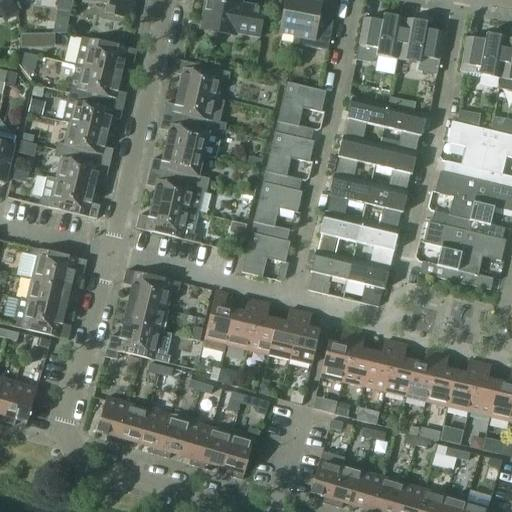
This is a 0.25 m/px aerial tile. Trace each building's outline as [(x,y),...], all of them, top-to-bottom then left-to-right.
[(0,0),(0,15),(1,15),(5,21),(18,13),(9,0),(0,0)] [(58,0),(57,11),(70,13),(72,0),(58,0)] [(85,0),(85,2),(109,6),(107,14),(130,18),(133,0),(85,0)] [(207,0),(202,26),(259,37),(265,10),(241,5),(241,0),(207,0)] [(295,45),(328,52),(331,34),(316,31),(321,6),(290,0),(286,0),(280,34),(296,38),(295,45)] [(377,57),(398,61),(406,19),(384,15),(379,15),(378,21),(364,19),(356,61),(369,63),(376,59),(377,57)] [(406,19),(398,61),(419,65),(417,73),(437,76),(445,34),(431,31),(432,24),(406,19)] [(40,34),(21,34),(21,48),(40,48),(40,34)] [(481,76),(500,80),(508,39),(482,34),(480,41),(466,38),(460,75),(479,78),(480,78),(481,77),(481,76)] [(137,51),(83,38),(76,67),(122,77),(125,63),(134,65),(137,51)] [(511,39),(508,39),(500,80),(499,89),(511,91),(511,39)] [(22,69),(32,71),(36,57),(25,54),(22,69)] [(182,76),(178,91),(217,100),(222,79),(229,81),(231,73),(176,60),(173,74),(182,76)] [(122,77),(76,67),(69,94),(124,107),(127,94),(118,92),(122,77)] [(9,73),(6,87),(14,89),(18,75),(9,73)] [(287,83),(275,133),(311,142),(314,131),(298,127),(303,109),(321,114),(326,93),(287,83)] [(35,87),(33,94),(42,97),(44,89),(35,87)] [(217,100),(178,91),(175,105),(166,103),(163,117),(222,131),(225,132),(227,124),(219,123),(224,102),(217,100)] [(120,121),(124,107),(69,94),(62,122),(69,124),(108,133),(112,119),(120,121)] [(349,120),(345,138),(362,142),(367,125),(384,129),(389,108),(352,99),(347,120),(349,120)] [(41,115),(44,103),(31,100),(29,112),(41,115)] [(391,100),(390,107),(398,109),(399,102),(391,100)] [(426,116),(389,108),(384,129),(402,133),(397,150),(415,154),(419,137),(421,137),(426,116)] [(460,113),(458,124),(468,126),(470,115),(460,113)] [(168,132),(165,147),(204,156),(215,159),(222,131),(163,117),(160,130),(168,132)] [(446,162),(443,174),(479,182),(491,132),(452,123),(447,144),(465,148),(461,166),(446,162)] [(57,143),(56,150),(110,163),(113,150),(105,148),(108,133),(69,124),(64,145),(57,143)] [(0,182),(5,184),(17,133),(0,128),(0,182)] [(511,136),(491,132),(479,182),(511,189),(511,178),(502,176),(506,158),(511,159),(511,136)] [(275,133),(263,184),(299,192),(302,181),(287,177),(291,159),(309,164),(314,143),(311,142),(275,133)] [(24,134),(22,142),(32,144),(34,136),(24,134)] [(340,159),(336,176),(353,180),(357,163),(375,167),(380,146),(362,142),(345,138),(343,137),(338,158),(340,159)] [(380,146),(375,167),(392,171),(388,188),(406,193),(410,175),(412,176),(417,155),(415,154),(397,150),(380,146)] [(153,160),(150,173),(208,187),(210,180),(199,177),(204,156),(165,147),(161,162),(153,160)] [(61,159),(56,180),(95,189),(99,175),(107,177),(110,163),(56,150),(54,157),(61,159)] [(260,169),(262,161),(249,158),(248,166),(260,169)] [(155,188),(152,203),(198,214),(203,193),(206,194),(208,187),(150,173),(146,186),(155,188)] [(434,213),(431,224),(467,232),(479,182),(443,174),(440,173),(435,194),(453,198),(449,216),(434,213)] [(331,197),(327,214),(344,218),(348,201),(366,205),(371,184),(353,180),(336,176),(334,175),(329,196),(331,197)] [(95,189),(56,180),(46,178),(41,200),(40,200),(38,206),(97,220),(100,206),(92,204),(95,189)] [(511,189),(479,182),(467,232),(502,241),(505,229),(490,226),(494,208),(511,212),(511,189)] [(244,194),(253,196),(255,186),(246,184),(244,194)] [(263,184),(251,234),(287,242),(290,231),(275,228),(279,209),(297,214),(302,193),(299,192),(263,184)] [(371,184),(366,205),(383,209),(379,227),(397,231),(401,214),(403,214),(408,193),(406,193),(388,188),(371,184)] [(198,214),(152,203),(148,218),(139,216),(136,229),(195,243),(196,236),(193,235),(198,214)] [(322,235),(318,253),(335,257),(339,239),(357,244),(362,223),(344,218),(327,214),(325,214),(320,235),(322,235)] [(374,248),(370,265),(388,269),(392,252),(394,252),(399,231),(397,231),(379,227),(362,223),(357,244),(374,248)] [(419,274),(455,283),(467,232),(431,224),(428,223),(423,244),(442,248),(437,266),(422,263),(419,274)] [(467,232),(455,283),(490,291),(493,280),(478,276),(482,258),(501,262),(506,241),(502,241),(467,232)] [(287,242),(251,234),(241,273),(262,278),(267,260),(280,263),(276,282),(281,283),(285,281),(289,264),(285,264),(290,243),(287,242)] [(23,254),(18,275),(33,279),(72,288),(75,273),(84,275),(87,262),(83,261),(32,249),(31,256),(23,254)] [(330,278),(348,282),(353,261),(335,257),(318,253),(316,252),(311,273),(313,274),(308,292),(326,296),(330,278)] [(353,261),(348,282),(365,286),(361,304),(378,308),(383,290),(384,291),(389,270),(388,269),(370,265),(353,261)] [(131,287),(128,301),(167,311),(172,290),(179,291),(181,284),(126,271),(123,285),(131,287)] [(33,279),(28,301),(66,310),(72,288),(33,279)] [(224,354),(226,346),(235,311),(224,309),(228,295),(216,292),(202,349),(224,354)] [(28,301),(20,299),(15,320),(13,319),(11,327),(68,341),(71,327),(63,325),(66,310),(28,301)] [(226,346),(247,351),(259,303),(248,300),(245,313),(235,311),(226,346)] [(128,301),(123,324),(162,333),(167,311),(128,301)] [(247,351),(268,356),(277,321),(266,319),(270,305),(259,303),(247,351)] [(268,356),(289,361),(301,313),(290,310),(287,323),(277,321),(268,356)] [(301,313),(289,361),(311,366),(320,331),(308,329),(312,315),(301,313)] [(171,335),(162,333),(123,324),(119,338),(111,336),(107,350),(119,353),(142,358),(151,360),(168,364),(170,357),(166,356),(171,335)] [(195,328),(192,340),(200,342),(203,330),(195,328)] [(7,331),(6,339),(17,342),(19,334),(7,331)] [(320,377),(342,383),(354,334),(343,332),(340,345),(329,342),(320,377)] [(342,383),(363,388),(372,353),(362,350),(365,337),(354,334),(342,383)] [(37,347),(49,349),(51,342),(39,339),(37,347)] [(363,388),(384,393),(396,344),(385,342),(382,355),(372,353),(363,388)] [(384,393),(405,398),(414,363),(404,360),(407,347),(396,344),(384,393)] [(117,361),(119,353),(107,350),(105,358),(117,361)] [(405,398),(426,403),(438,354),(427,352),(424,365),(414,363),(405,398)] [(426,403),(447,408),(456,373),(446,370),(449,357),(438,354),(426,403)] [(138,367),(140,361),(128,358),(126,364),(138,367)] [(447,408),(468,413),(480,364),(469,362),(466,375),(456,373),(447,408)] [(148,372),(159,375),(161,367),(150,364),(148,372)] [(468,413),(489,418),(498,383),(488,380),(491,367),(480,364),(468,413)] [(161,367),(159,375),(171,378),(173,370),(161,367)] [(232,386),(235,374),(222,370),(219,383),(232,386)] [(489,418),(510,423),(511,415),(511,371),(511,372),(508,385),(498,383),(489,418)] [(0,422),(4,423),(15,383),(0,378),(0,422)] [(188,389),(200,392),(202,384),(190,381),(188,389)] [(15,383),(4,423),(14,426),(16,421),(27,424),(37,389),(15,383)] [(202,384),(200,392),(211,395),(213,387),(202,384)] [(269,385),(263,384),(259,395),(271,398),(273,391),(269,385)] [(290,403),(301,405),(303,394),(293,392),(290,403)] [(230,401),(241,404),(243,396),(232,393),(230,401)] [(243,396),(241,404),(252,407),(255,399),(243,396)] [(106,441),(117,445),(128,404),(107,398),(96,433),(108,436),(106,441)] [(330,403),(327,414),(332,415),(334,415),(337,404),(330,403)] [(338,403),(335,415),(346,417),(349,406),(338,403)] [(129,442),(139,445),(149,410),(128,404),(117,445),(127,448),(129,442)] [(147,454),(158,457),(170,416),(149,410),(139,445),(149,448),(147,454)] [(372,413),(369,424),(376,426),(379,414),(372,413)] [(171,454),(181,457),(191,422),(170,416),(158,457),(169,460),(171,454)] [(331,421),(329,429),(341,432),(343,424),(331,421)] [(189,466),(200,469),(211,429),(191,422),(181,457),(191,460),(189,466)] [(347,426),(343,440),(349,441),(352,427),(347,426)] [(410,426),(408,436),(417,437),(419,428),(410,426)] [(444,428),(441,441),(447,442),(450,430),(444,428)] [(212,466),(222,469),(232,435),(211,429),(200,469),(210,472),(212,466)] [(232,435),(222,469),(232,472),(230,478),(242,481),(254,442),(257,443),(260,432),(249,429),(246,439),(232,435)] [(361,437),(372,439),(374,431),(363,429),(361,437)] [(421,429),(419,439),(429,441),(431,431),(421,429)] [(374,431),(372,439),(384,442),(386,434),(374,431)] [(404,444),(415,446),(417,439),(406,436),(404,444)] [(481,450),(483,440),(473,438),(471,448),(481,450)] [(417,439),(415,446),(427,449),(429,441),(419,439),(417,439)] [(499,442),(496,454),(503,456),(506,443),(499,442)] [(445,457),(456,459),(458,451),(447,449),(445,457)] [(458,451),(456,459),(468,462),(470,454),(458,451)] [(320,503),(330,506),(342,466),(344,459),(322,452),(310,495),(321,498),(320,503)] [(490,459),(488,467),(500,469),(501,462),(490,459)] [(343,504),(353,507),(363,472),(342,466),(330,506),(341,510),(343,504)] [(362,511),(373,511),(383,478),(363,472),(353,507),(363,510),(362,511)] [(396,511),(404,484),(383,478),(373,511),(396,511)] [(418,511),(425,490),(404,484),(396,511),(418,511)] [(441,511),(446,496),(425,490),(418,511),(441,511)] [(463,511),(466,502),(446,496),(441,511),(463,511)] [(466,502),(463,511),(487,511),(488,509),(466,502)]
